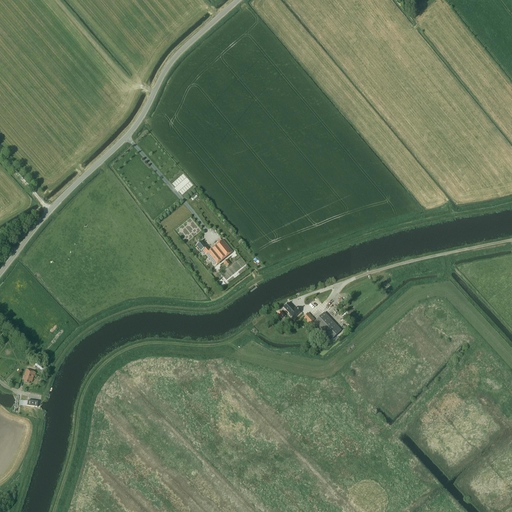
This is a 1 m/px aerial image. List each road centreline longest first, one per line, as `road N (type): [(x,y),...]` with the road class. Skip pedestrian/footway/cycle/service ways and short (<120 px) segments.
road 1 (track): [(59,511),(91,378),(119,352),(229,342),(246,356),(315,370),(406,301),(439,289),(511,359)]
road 2 (track): [(40,397),(69,340),(97,319),(134,306),(200,309),(284,264),(395,225),(511,202)]
road 3 (unclassified): [(0,273),(48,212),(133,129),(176,54),(239,0)]
road 4 (track): [(128,135),(210,236)]
